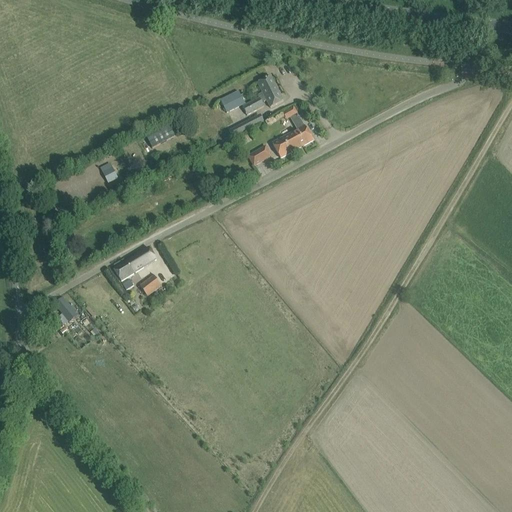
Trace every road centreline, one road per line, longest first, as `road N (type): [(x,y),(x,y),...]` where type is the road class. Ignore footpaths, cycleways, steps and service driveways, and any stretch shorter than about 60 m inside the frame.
road 1 (unclassified): [(20,351),(18,314),(461,81),(469,67),(511,70)]
road 2 (track): [(253,511),(511,103)]
road 3 (unclassified): [(144,511),(20,351)]
road 4 (secondary): [(511,28),(313,0)]
